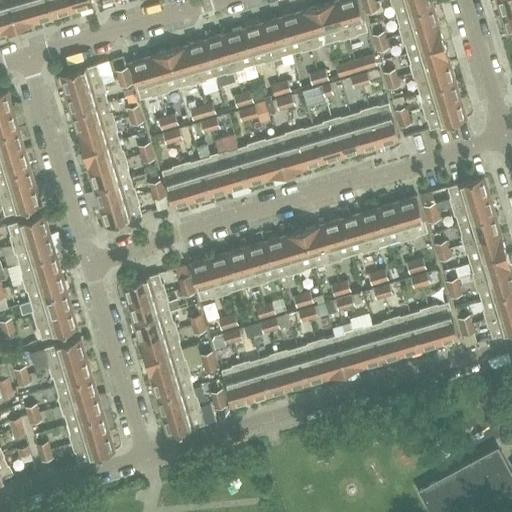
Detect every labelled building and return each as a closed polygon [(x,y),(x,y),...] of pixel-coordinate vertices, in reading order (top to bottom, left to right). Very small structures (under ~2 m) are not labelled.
[(0,0),(0,30),(17,26),(9,0),(0,0)] [(9,0),(17,26),(36,20),(29,0),(9,0)] [(29,0),(36,20),(54,14),(50,0),(29,0)] [(50,0),(54,14),(73,9),(70,0),(50,0)] [(92,3),(91,0),(70,0),(73,9),(92,3)] [(337,0),(332,0),(318,4),(329,41),(339,38),(340,39),(348,36),(337,0)] [(364,20),(358,0),(337,0),(348,36),(357,33),(357,32),(367,29),(364,20)] [(394,5),(397,14),(433,4),(431,0),(390,0),(392,5),(394,5)] [(511,0),(497,0),(502,14),(511,10),(511,0)] [(378,9),(376,1),(363,4),(366,13),(378,9)] [(318,4),(299,10),(310,47),(319,45),(318,44),(329,41),(318,4)] [(398,25),(401,34),(438,23),(433,4),(397,14),(400,25),(398,25)] [(299,10),(280,16),(291,52),(292,52),(301,49),(302,50),(310,47),(299,10)] [(508,34),(511,32),(511,10),(502,14),(508,34)] [(294,59),(292,52),(291,52),(280,16),(262,21),(273,59),(272,59),(274,65),(289,60),(292,70),(295,69),(293,59),(294,59)] [(264,61),(272,59),(273,59),(262,21),(243,27),(254,63),(264,60),(264,61)] [(405,42),(408,52),(444,42),(438,23),(401,34),(403,43),(405,42)] [(243,27),(224,33),(235,70),(244,67),(243,66),(254,63),(243,27)] [(374,42),(387,38),(385,30),(372,33),(374,42)] [(224,33),(205,38),(216,74),(226,71),(226,72),(235,70),(224,33)] [(205,38),(186,44),(198,81),(206,78),(206,77),(216,74),(205,38)] [(389,47),(387,38),(374,42),(377,50),(389,47)] [(410,63),(412,72),(450,60),(444,42),(408,52),(411,62),(410,63)] [(186,44),(168,49),(178,85),(189,82),(189,84),(198,81),(186,44)] [(160,92),(168,90),(168,88),(178,85),(168,49),(149,55),(160,92)] [(141,97),(151,94),(151,95),(160,92),(149,55),(129,61),(137,88),(138,87),(141,97)] [(358,70),(367,67),(363,56),(355,58),(358,70)] [(350,73),(358,70),(355,58),(347,61),(350,73)] [(416,80),(419,90),(455,79),(450,60),(412,72),(415,80),(416,80)] [(261,62),(250,66),(255,81),(266,77),(261,62)] [(87,65),(61,73),(66,93),(103,82),(101,73),(99,73),(96,63),(87,66),(87,65)] [(329,79),(329,78),(340,75),(337,65),(326,68),(326,67),(317,70),(321,81),(329,79)] [(127,66),(126,66),(115,69),(118,78),(130,74),(127,66)] [(395,67),(383,71),(386,79),(398,76),(395,67)] [(317,70),(309,72),(298,75),(301,86),(312,82),(313,84),(321,81),(317,70)] [(371,82),(368,72),(367,70),(359,73),(362,84),(371,82)] [(354,87),(362,84),(359,73),(351,76),(354,87)] [(132,82),(130,74),(118,78),(120,86),(132,82)] [(291,89),(301,86),(298,75),(279,80),(283,92),(291,90),(291,89)] [(401,84),(398,76),(386,79),(388,88),(401,84)] [(421,100),(423,109),(461,98),(455,79),(419,90),(422,100),(421,100)] [(274,95),(283,92),(279,80),(271,83),(274,95)] [(334,93),(330,83),(330,81),(321,84),(325,96),(334,93)] [(66,93),(72,112),(108,101),(105,91),(106,90),(103,82),(66,93)] [(246,105),(265,99),(260,83),(249,86),(250,89),(242,91),(246,105)] [(317,98),(325,96),(321,84),(314,86),(317,98)] [(7,88),(0,90),(0,112),(13,109),(7,88)] [(246,105),(242,91),(233,94),(237,107),(246,105)] [(135,92),(127,94),(129,102),(137,100),(135,92)] [(291,92),(284,95),(287,106),(295,104),(291,92)] [(391,97),(394,108),(407,105),(403,94),(391,97)] [(284,95),(275,98),(279,109),(287,106),(284,95)] [(440,126),(467,117),(461,98),(423,109),(426,118),(427,118),(430,128),(440,125),(440,126)] [(250,118),(258,115),(260,122),(271,118),(265,99),(246,105),(250,118)] [(212,100),(204,103),(208,115),(216,112),(212,100)] [(72,112),(77,131),(115,120),(112,110),(111,111),(108,101),(72,112)] [(391,110),(389,102),(378,105),(378,103),(369,106),(380,143),(399,137),(391,110)] [(139,103),(138,103),(126,107),(129,115),(141,112),(139,103)] [(190,107),(193,118),(193,119),(208,115),(204,103),(190,107)] [(246,105),(237,107),(238,109),(241,121),(250,118),(246,105)] [(395,109),(397,117),(409,113),(407,105),(395,109)] [(361,110),(350,113),(361,149),(380,143),(369,106),(361,109),(361,110)] [(0,132),(18,127),(13,109),(0,112),(0,132)] [(143,120),(141,112),(129,115),(131,123),(143,120)] [(175,112),(166,114),(170,126),(178,123),(175,112)] [(340,115),(331,117),(342,154),(361,149),(350,113),(340,116),(340,115)] [(397,117),(400,125),(412,122),(409,113),(397,117)] [(158,117),(159,120),(161,129),(170,126),(166,114),(158,117)] [(216,115),(208,117),(212,129),(220,127),(216,115)] [(194,122),(194,124),(197,133),(203,131),(212,129),(208,117),(200,120),(194,122)] [(323,121),(313,124),(323,160),(342,154),(331,117),(323,120),(323,121)] [(77,131),(83,149),(119,139),(116,128),(117,128),(115,120),(77,131)] [(302,126),(294,128),(305,165),(323,160),(313,124),(302,127),(302,126)] [(179,126),(171,129),(175,141),(183,138),(179,126)] [(0,153),(24,146),(18,127),(0,132),(0,153)] [(285,132),(275,135),(286,171),(305,165),(294,128),(285,131),(285,132)] [(163,131),(163,133),(166,143),(175,141),(171,129),(163,131)] [(265,137),(256,140),(267,177),(286,171),(275,135),(265,138),(265,137)] [(83,149),(89,168),(126,157),(123,148),(122,149),(119,139),(83,149)] [(248,143),(238,146),(248,182),(267,177),(256,140),(247,142),(248,143)] [(137,144),(140,153),(152,149),(150,141),(137,144)] [(0,173),(30,165),(24,146),(0,153),(0,173)] [(227,148),(218,151),(230,188),(248,182),(238,146),(227,149),(227,148)] [(143,161),(154,157),(152,149),(140,153),(143,161)] [(210,155),(200,158),(211,194),(230,188),(218,151),(210,153),(210,155)] [(89,168),(94,187),(130,176),(127,166),(128,166),(126,157),(89,168)] [(189,159),(181,162),(192,199),(211,194),(200,158),(190,161),(189,159)] [(162,169),(173,205),(192,199),(181,162),(172,165),(172,166),(162,169)] [(0,194),(35,184),(30,165),(0,173),(0,194)] [(484,175),(457,182),(457,183),(448,186),(451,196),(449,196),(450,197),(423,205),(426,213),(438,209),(452,205),(489,194),(484,175)] [(94,187),(100,206),(137,195),(134,186),(133,186),(130,176),(94,187)] [(161,178),(160,178),(149,182),(152,191),(163,187),(161,178)] [(16,212),(41,204),(35,184),(0,194),(0,202),(0,204),(2,203),(5,214),(15,211),(16,212)] [(166,195),(163,187),(152,191),(154,199),(166,195)] [(456,213),(459,223),(495,213),(489,194),(452,205),(455,214),(456,213)] [(106,225),(132,217),(141,214),(139,203),(140,203),(137,195),(100,206),(106,225)] [(424,220),(417,195),(397,200),(408,237),(417,235),(416,233),(427,230),(424,220)] [(397,200),(378,206),(389,242),(399,239),(400,240),(408,237),(397,200)] [(378,206),(359,212),(370,249),(379,246),(379,245),(389,242),(378,206)] [(441,218),(438,209),(426,213),(428,221),(441,218)] [(359,212),(341,217),(351,253),(362,250),(362,251),(370,249),(359,212)] [(8,223),(8,224),(11,234),(9,234),(12,243),(49,232),(43,213),(17,221),(8,223)] [(461,234),(463,243),(500,232),(495,213),(459,223),(462,233),(461,234)] [(341,217),(322,223),(333,260),(341,257),(341,256),(351,253),(341,217)] [(322,223),(303,228),(314,265),(324,261),(324,263),(333,260),(322,223)] [(303,228),(284,234),(295,271),(304,269),(303,268),(314,265),(303,228)] [(16,251),(19,262),(55,251),(49,232),(12,243),(15,252),(16,251)] [(467,251),(470,261),(506,250),(500,232),(463,243),(466,251),(467,251)] [(284,234),(265,239),(276,276),(286,273),(287,274),(295,271),(284,234)] [(265,239),(246,245),(258,283),(266,280),(266,279),(276,276),(265,239)] [(446,239),(435,243),(437,250),(449,247),(446,239)] [(246,245),(227,251),(238,287),(249,284),(249,285),(258,283),(246,245)] [(452,256),(449,247),(437,250),(440,259),(452,256)] [(472,272),(474,280),(511,269),(506,250),(470,261),(473,271),(472,272)] [(21,272),(23,281),(60,269),(55,251),(19,262),(22,272),(21,272)] [(227,251),(209,256),(220,294),(229,291),(229,290),(238,287),(227,251)] [(189,262),(201,298),(211,295),(212,296),(220,294),(209,256),(189,262)] [(418,271),(426,268),(423,256),(414,258),(418,271)] [(410,273),(418,271),(414,258),(406,260),(410,273)] [(380,281),(389,279),(385,267),(377,269),(380,281)] [(27,289),(30,299),(66,288),(60,269),(23,281),(26,289),(27,289)] [(372,284),(380,281),(377,269),(369,272),(372,284)] [(478,289),(481,299),(511,289),(511,270),(511,269),(474,280),(477,289),(478,289)] [(431,283),(428,272),(427,270),(419,273),(423,285),(431,283)] [(159,272),(122,282),(128,302),(166,291),(163,282),(162,282),(159,272)] [(415,288),(423,285),(419,273),(411,275),(415,288)] [(190,275),(189,275),(177,278),(180,286),(192,283),(190,275)] [(446,280),(448,288),(460,284),(458,276),(446,280)] [(351,290),(348,278),(339,281),(342,293),(351,290)] [(335,295),(342,293),(339,281),(331,283),(335,295)] [(393,293),(390,282),(381,284),(385,296),(393,293)] [(194,291),(192,283),(180,286),(183,294),(194,291)] [(377,298),(385,296),(381,284),(373,286),(377,298)] [(448,288),(450,296),(463,293),(460,284),(448,288)] [(4,292),(3,287),(0,287),(0,303),(13,300),(10,290),(4,292)] [(305,304),(313,301),(324,298),(320,287),(310,290),(310,289),(301,292),(305,304)] [(32,309),(35,318),(72,307),(66,288),(30,299),(33,309),(32,309)] [(483,309),(486,318),(511,309),(511,289),(481,299),(484,309),(483,309)] [(128,302),(134,321),(170,310),(167,300),(168,299),(166,291),(128,302)] [(297,306),(305,304),(301,292),(293,294),(297,306)] [(352,293),(343,295),(347,307),(355,305),(352,293)] [(343,295),(335,298),(339,309),(347,307),(343,295)] [(448,300),(448,301),(438,303),(437,302),(429,305),(440,342),(459,336),(451,309),(448,300)] [(276,312),(272,301),(264,303),(267,315),(276,312)] [(259,317),(267,315),(264,303),(256,305),(259,317)] [(318,316),(314,304),(306,306),(309,318),(318,316)] [(420,309),(410,312),(421,348),(440,342),(429,305),(420,308),(420,309)] [(301,321),(309,318),(306,306),(298,309),(301,321)] [(51,335),(78,326),(72,307),(35,318),(37,327),(38,327),(42,337),(51,334),(51,335)] [(503,334),(511,331),(511,309),(486,318),(488,327),(489,326),(493,336),(503,333),(503,334)] [(134,321),(139,339),(177,328),(174,319),(173,320),(170,310),(134,321)] [(201,312),(200,312),(189,316),(191,324),(203,320),(201,312)] [(235,312),(226,315),(229,326),(238,323),(235,312)] [(271,329),(280,327),(290,324),(287,312),(268,318),(271,329)] [(400,314),(391,316),(402,353),(421,348),(410,312),(400,315),(400,314)] [(458,317),(461,325),(473,322),(470,313),(458,317)] [(218,317),(221,328),(229,326),(226,315),(218,317)] [(11,316),(0,320),(0,319),(0,321),(2,328),(14,325),(11,316)] [(383,320),(372,323),(383,359),(402,353),(391,316),(382,319),(383,320)] [(259,333),(271,329),(268,318),(260,320),(260,321),(249,324),(253,335),(255,342),(261,340),(259,333)] [(206,329),(203,320),(191,324),(194,332),(206,329)] [(461,325),(463,333),(475,330),(473,322),(461,325)] [(362,325),(353,328),(364,365),(383,359),(372,323),(362,326),(362,325)] [(234,341),(253,335),(249,324),(239,327),(239,326),(230,329),(234,341)] [(16,333),(14,325),(2,328),(4,336),(16,333)] [(139,339),(145,358),(181,347),(179,337),(180,337),(177,328),(139,339)] [(345,331),(335,334),(346,370),(364,365),(353,328),(345,330),(345,331)] [(226,343),(234,341),(230,329),(223,331),(215,333),(212,339),(215,347),(226,343)] [(324,336),(316,339),(327,376),(346,370),(335,334),(325,337),(324,336)] [(86,355),(80,336),(54,344),(31,351),(36,369),(48,365),(49,366),(86,355)] [(307,342),(297,345),(308,382),(327,376),(316,339),(307,341),(307,342)] [(286,348),(278,350),(289,387),(308,382),(297,345),(287,348),(286,348)] [(145,358),(151,377),(188,366),(186,357),(184,357),(181,347),(145,358)] [(212,350),(211,350),(200,353),(203,361),(214,358),(212,350)] [(269,354),(259,357),(270,393),(289,387),(278,350),(269,353),(269,354)] [(53,374),(56,385),(92,374),(86,355),(49,366),(52,375),(53,374)] [(249,358),(240,361),(251,399),(270,393),(259,357),(249,360),(249,358)] [(217,367),(214,358),(203,361),(205,370),(217,367)] [(0,362),(0,379),(9,377),(4,361),(0,362)] [(222,368),(232,405),(251,399),(240,361),(232,364),(232,365),(222,368)] [(14,368),(16,376),(28,373),(26,364),(14,368)] [(151,377),(157,396),(193,385),(190,375),(191,375),(188,366),(151,377)] [(19,384),(20,384),(31,381),(28,373),(16,376),(19,384)] [(58,395),(60,404),(97,393),(92,374),(56,385),(59,395),(58,395)] [(14,392),(9,377),(0,379),(0,389),(2,396),(14,392)] [(157,396),(162,415),(200,404),(197,394),(195,395),(193,385),(157,396)] [(225,396),(222,388),(210,391),(213,400),(225,396)] [(64,412),(67,423),(103,412),(97,393),(60,404),(63,413),(64,412)] [(227,404),(225,396),(213,400),(215,408),(227,404)] [(25,406),(27,413),(27,414),(40,410),(37,402),(25,406)] [(168,434),(204,422),(201,412),(202,412),(200,404),(162,415),(168,434)] [(42,419),(40,410),(27,414),(30,422),(42,419)] [(69,433),(71,442),(109,431),(103,412),(67,423),(70,432),(69,433)] [(9,419),(11,427),(23,424),(21,415),(9,419)] [(11,427),(14,435),(25,432),(23,424),(11,427)] [(88,458),(107,452),(114,450),(109,431),(71,442),(74,450),(75,450),(78,460),(88,457),(88,458)] [(48,439),(37,443),(36,443),(39,452),(51,448),(48,439)] [(19,454),(31,451),(29,443),(17,446),(19,454)] [(418,489),(430,511),(463,511),(511,486),(511,471),(498,446),(418,489)] [(54,456),(51,448),(39,452),(41,460),(54,456)] [(0,479),(2,478),(2,477),(13,472),(9,463),(8,464),(3,455),(4,454),(3,452),(0,453),(0,479)]
